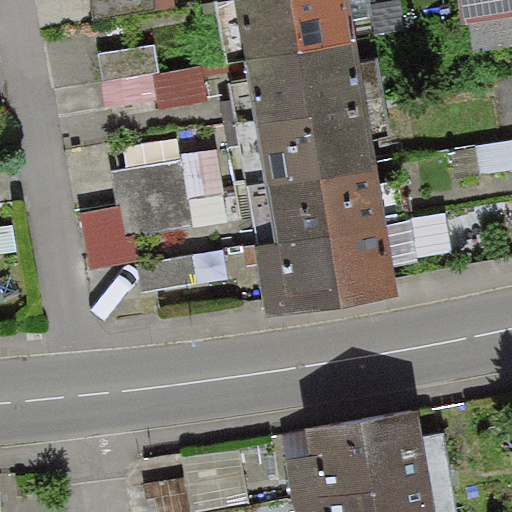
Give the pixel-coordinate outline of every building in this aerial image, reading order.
[(158,0),(90,0),(94,23),(161,12),(158,0)] [(219,0),(230,59),(254,55),(304,46),(296,0),(219,0)] [(296,0),(304,46),(355,38),(351,17),(373,13),(370,0),(296,0)] [(511,0),(462,0),(466,20),(471,19),(476,49),(511,42),(511,0)] [(304,46),(314,106),(387,94),(380,56),(358,60),(355,38),(304,46)] [(158,40),(99,51),(104,82),(164,71),(158,40)] [(231,77),(238,119),(314,106),(304,46),(254,55),(257,72),(231,77)] [(314,106),(325,167),(374,158),(371,138),(394,134),(387,94),(314,106)] [(238,119),(248,179),(325,167),(314,106),(238,119)] [(511,136),(477,143),(482,175),(511,170),(511,136)] [(185,156),(120,167),(132,237),(197,226),(185,156)] [(325,167),(335,228),(408,216),(401,172),(377,176),(374,158),(325,167)] [(248,179),(259,241),(335,228),(325,167),(248,179)] [(335,228),(346,291),(397,283),(393,261),(415,258),(408,216),(335,228)] [(259,241),(270,304),(346,291),(335,228),(259,241)] [(199,249),(138,256),(142,289),(203,282),(199,249)] [(369,422),(379,484),(425,477),(453,472),(446,431),(418,435),(415,415),(369,422)] [(292,452),(299,496),(379,484),(369,422),(318,430),(320,447),(292,452)] [(242,468),(143,484),(147,511),(167,511),(247,499),(242,468)] [(379,484),(382,511),(458,511),(453,472),(425,477),(379,484)] [(382,511),(379,484),(299,496),(301,511),(382,511)]
